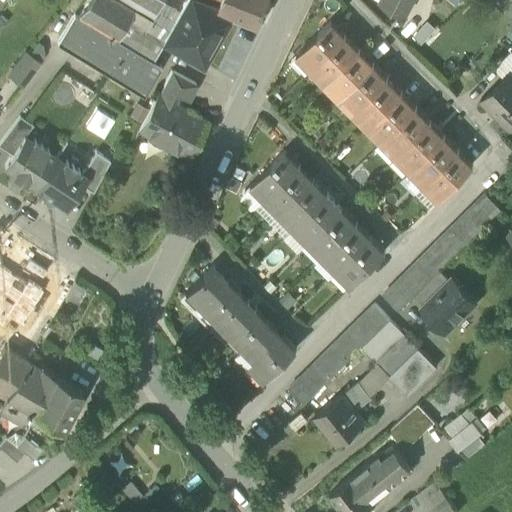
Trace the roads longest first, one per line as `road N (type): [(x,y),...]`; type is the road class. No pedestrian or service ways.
road 1 (residential): [(149,300),(291,0)]
road 2 (residential): [(154,380),(0,509)]
road 3 (residential): [(0,208),(149,300)]
road 4 (residential): [(262,511),(154,380)]
